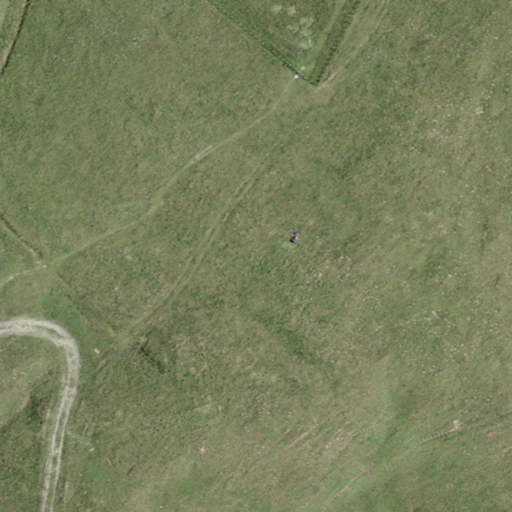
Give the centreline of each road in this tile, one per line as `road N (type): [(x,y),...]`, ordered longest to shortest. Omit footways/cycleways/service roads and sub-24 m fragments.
road 1 (track): [(48,511),(52,432),(73,374),(234,140)]
road 2 (track): [(234,140),(85,246),(0,287)]
road 3 (track): [(0,331),(77,329),(87,345),(73,374)]
